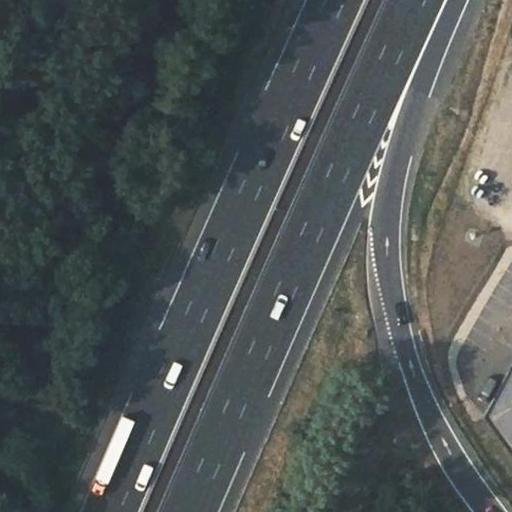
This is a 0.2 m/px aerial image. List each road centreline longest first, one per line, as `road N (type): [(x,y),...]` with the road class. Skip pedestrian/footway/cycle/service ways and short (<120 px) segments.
road 1 (motorway): [(190,511),(416,0)]
road 2 (motorway): [(335,0),(109,511)]
road 3 (motorway): [(489,511),(422,399),(389,283),(388,197),(439,0)]
